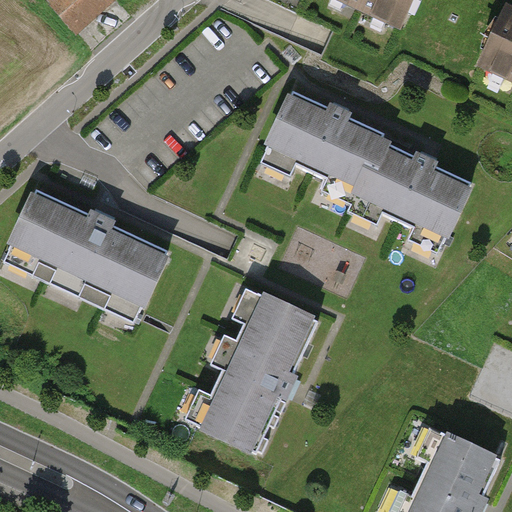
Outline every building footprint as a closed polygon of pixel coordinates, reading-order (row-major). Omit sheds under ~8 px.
[(74,34),(109,0),(43,0),(42,1),(74,34)] [(333,0),(399,31),(413,0),(333,0)] [(478,67),(511,82),(511,13),(504,10),(478,67)] [(446,254),(478,185),(430,163),(389,145),(392,139),(343,117),(299,97),(269,164),(361,206),(357,214),(446,254)] [(143,317),(171,255),(101,223),(39,195),(11,257),(143,317)] [(194,431),(261,461),(287,403),(295,406),(299,397),(304,387),(296,384),(321,328),(254,298),(194,431)] [(403,511),(483,511),(486,507),(474,501),(492,461),(439,436),(403,511)]
